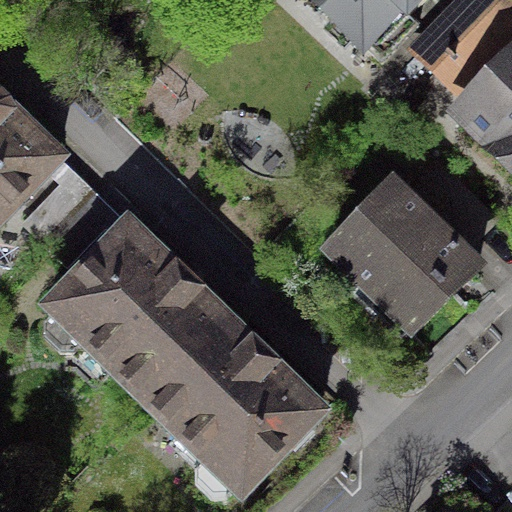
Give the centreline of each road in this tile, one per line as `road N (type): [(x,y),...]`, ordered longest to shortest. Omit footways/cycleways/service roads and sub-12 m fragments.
road 1 (residential): [(414,443),(0,39)]
road 2 (residential): [(414,443),(511,352)]
